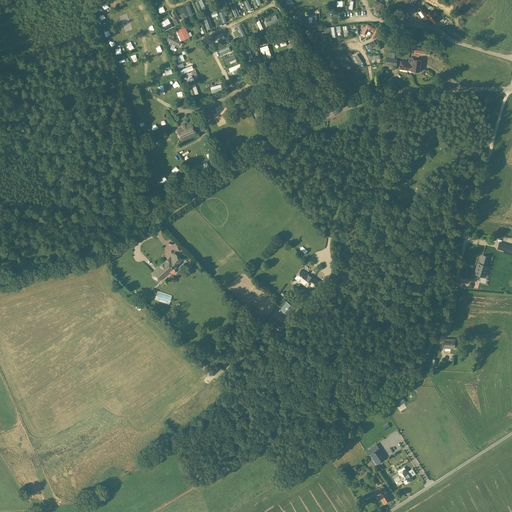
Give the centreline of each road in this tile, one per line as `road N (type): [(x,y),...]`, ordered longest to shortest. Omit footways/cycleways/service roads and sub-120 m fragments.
road 1 (track): [(154,511),(398,368),(435,337),(508,89)]
road 2 (unclassified): [(0,218),(154,222),(270,143),(350,103),(387,93),(511,89)]
road 3 (track): [(0,286),(78,262),(148,223)]
road 4 (unclassified): [(396,511),(511,440)]
road 5 (track): [(350,103),(271,0)]
